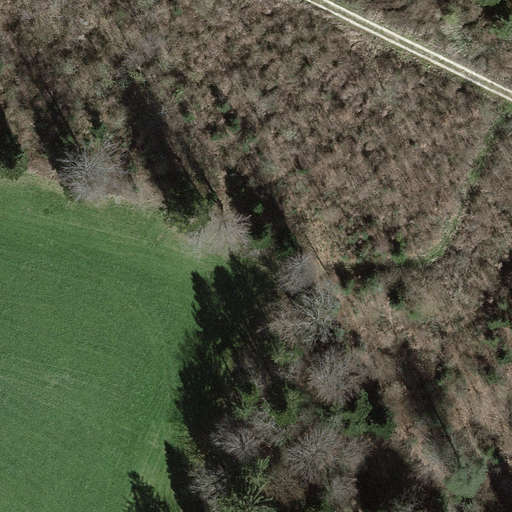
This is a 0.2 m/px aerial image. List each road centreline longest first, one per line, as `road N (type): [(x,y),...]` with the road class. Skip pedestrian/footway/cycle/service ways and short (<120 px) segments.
road 1 (track): [(273,266),(422,259),(453,218),(511,105)]
road 2 (track): [(316,0),(511,94)]
